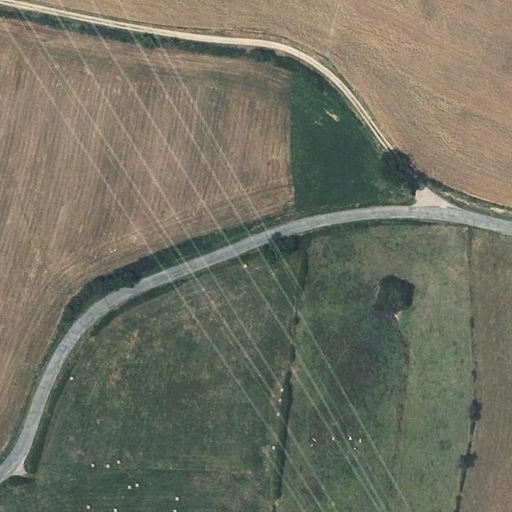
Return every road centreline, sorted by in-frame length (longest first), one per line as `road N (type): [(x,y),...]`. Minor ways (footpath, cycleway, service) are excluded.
road 1 (unclassified): [(511,228),(448,215),(362,212),(239,246),(103,303),(57,358),(12,464),(0,474)]
road 2 (track): [(0,1),(277,45),(321,66),(448,215)]
